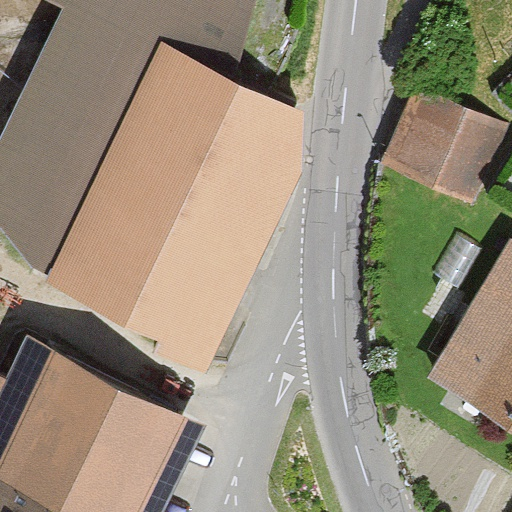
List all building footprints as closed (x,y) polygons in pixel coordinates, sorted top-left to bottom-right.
[(51,0),(0,114),(0,205),(57,279),(172,36),(246,70),(256,0),(51,0)] [(246,70),(172,36),(57,279),(168,328),(159,345),(204,361),(304,148),(305,95),(246,70)] [(473,200),(508,122),(416,81),(381,159),(473,200)] [(511,229),(430,365),(511,413),(511,229)] [(136,511),(191,402),(26,321),(0,372),(0,511),(136,511)]
